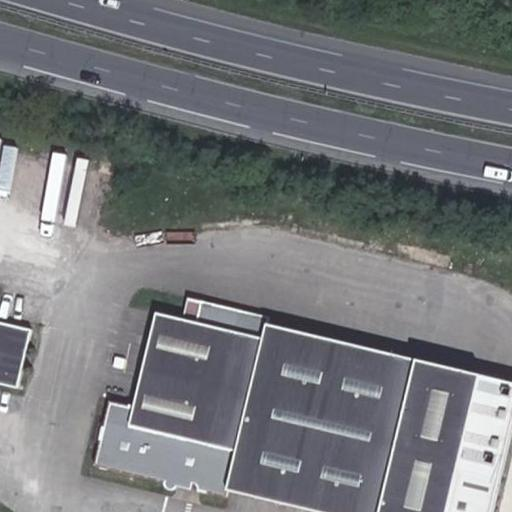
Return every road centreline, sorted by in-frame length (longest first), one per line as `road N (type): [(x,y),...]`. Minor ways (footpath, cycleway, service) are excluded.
road 1 (unknown): [(77,510),(134,330),(166,299),(205,289),(348,291),(511,327)]
road 2 (trunk): [(0,37),(371,141),(511,167)]
road 3 (trunk): [(511,108),(384,84),(79,0)]
